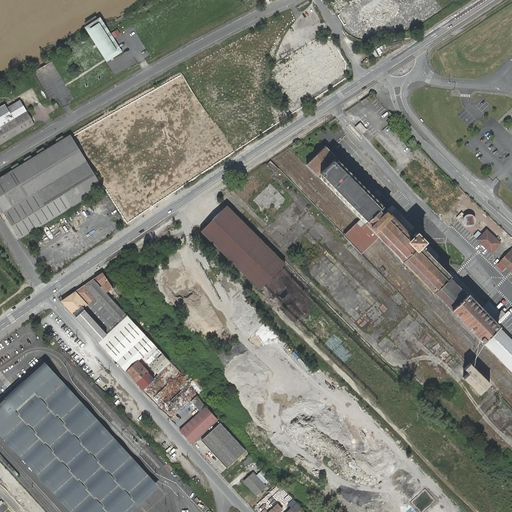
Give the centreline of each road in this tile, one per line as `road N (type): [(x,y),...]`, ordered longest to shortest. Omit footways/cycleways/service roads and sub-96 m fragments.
road 1 (secondary): [(364,80),(46,294)]
road 2 (unclassified): [(286,0),(0,161)]
road 3 (residential): [(46,294),(246,511)]
road 4 (unclassified): [(385,77),(407,124),(511,226)]
road 5 (unknown): [(155,171),(128,126),(133,109),(165,94),(180,98),(203,129),(194,149)]
road 6 (unclassified): [(511,218),(416,120),(403,94),(406,79)]
